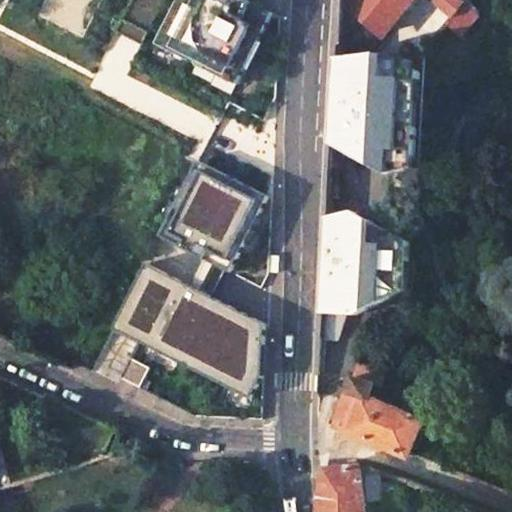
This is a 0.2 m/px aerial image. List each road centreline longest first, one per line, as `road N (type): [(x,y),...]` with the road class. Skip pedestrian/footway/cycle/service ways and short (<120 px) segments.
road 1 (primary): [(294,439),(312,0)]
road 2 (residential): [(294,439),(181,433),(0,351)]
